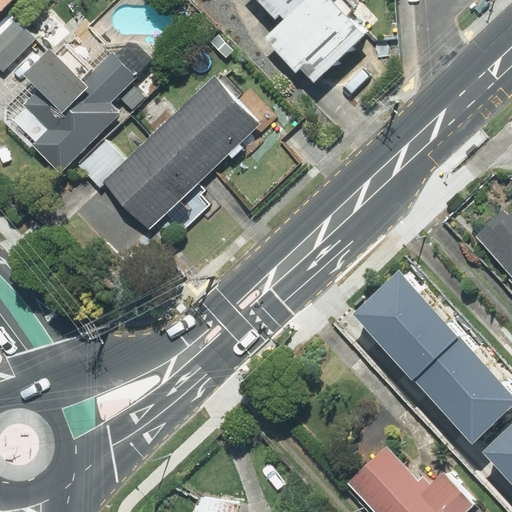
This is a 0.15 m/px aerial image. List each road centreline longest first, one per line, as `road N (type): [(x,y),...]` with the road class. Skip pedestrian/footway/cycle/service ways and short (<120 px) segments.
road 1 (secondary): [(196,355),(511,62)]
road 2 (secondary): [(196,355),(160,393),(65,453)]
road 3 (secondary): [(50,401),(196,355)]
